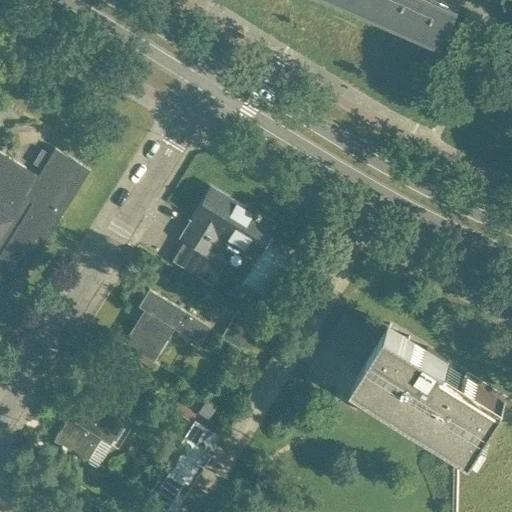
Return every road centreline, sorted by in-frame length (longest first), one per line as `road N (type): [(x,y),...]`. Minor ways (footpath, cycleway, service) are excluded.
road 1 (residential): [(208,87),(13,409)]
road 2 (tertiary): [(208,87),(383,196),(511,260)]
road 3 (tertiary): [(511,228),(404,178),(222,65)]
road 4 (residential): [(194,511),(358,238)]
road 5 (tertiary): [(66,0),(208,87)]
road 6 (tertiary): [(222,65),(115,0)]
